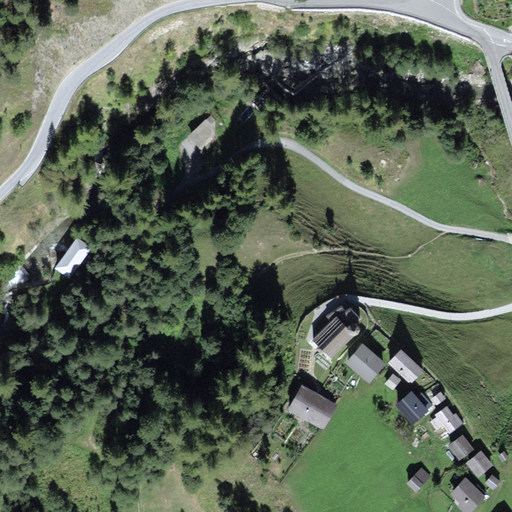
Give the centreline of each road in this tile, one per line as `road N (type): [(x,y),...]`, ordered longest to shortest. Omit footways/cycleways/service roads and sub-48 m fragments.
road 1 (tertiary): [(0,194),(31,162),(73,80),(157,14),(216,0)]
road 2 (residential): [(511,307),(461,317),(343,299),(317,315)]
